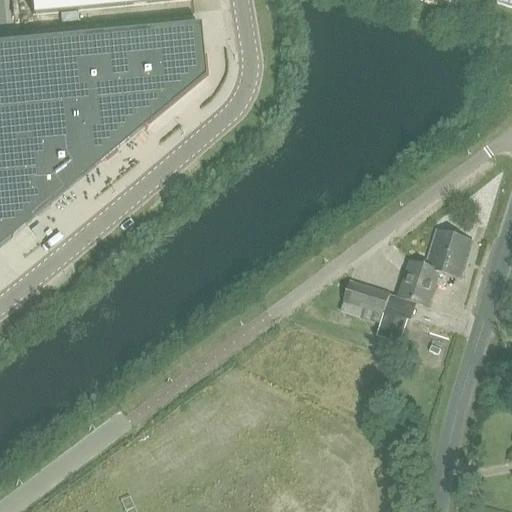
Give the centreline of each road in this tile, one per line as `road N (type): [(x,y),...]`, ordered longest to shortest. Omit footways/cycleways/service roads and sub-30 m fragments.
road 1 (unclassified): [(0,309),(235,111),(254,57),(245,0)]
road 2 (unclassified): [(269,315),(511,139)]
road 3 (unclassified): [(438,511),(511,239)]
road 4 (unclassified): [(3,511),(128,420)]
